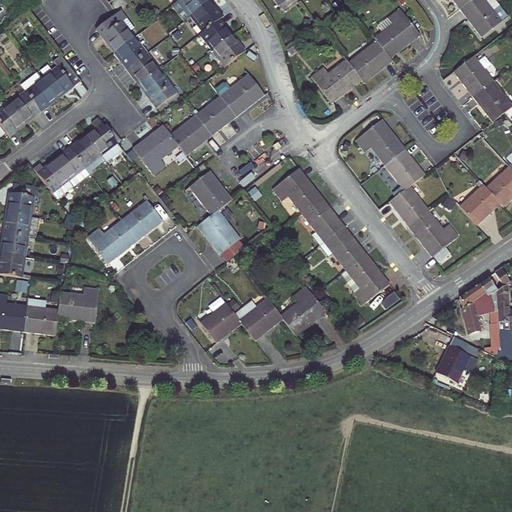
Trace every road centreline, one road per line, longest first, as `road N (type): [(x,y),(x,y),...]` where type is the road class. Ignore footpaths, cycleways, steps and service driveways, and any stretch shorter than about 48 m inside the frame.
road 1 (tertiary): [(191,381),(316,370),(368,347),(433,302)]
road 2 (residential): [(316,148),(432,60),(443,34),(426,0)]
road 3 (residential): [(316,148),(433,302)]
road 4 (tertiary): [(0,368),(191,381)]
road 5 (residential): [(237,0),(263,40),(297,136),(316,148)]
road 6 (residential): [(0,171),(110,87)]
road 7 (residential): [(152,306),(128,277),(177,239),(201,269)]
road 8 (track): [(146,379),(124,511)]
